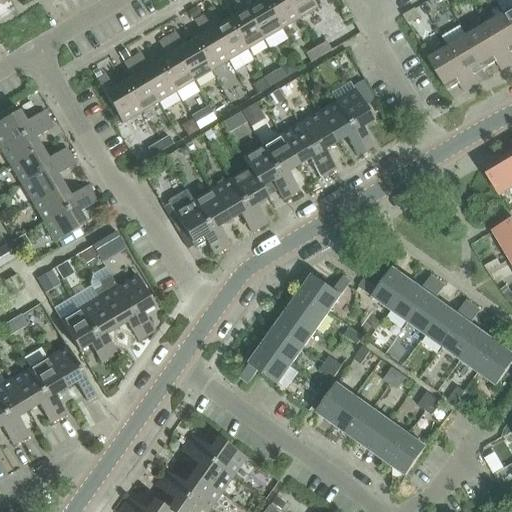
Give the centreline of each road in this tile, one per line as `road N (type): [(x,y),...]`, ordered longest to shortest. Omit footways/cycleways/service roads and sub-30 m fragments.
road 1 (tertiary): [(511,114),(258,261),(212,316)]
road 2 (residential): [(212,316),(142,207),(114,183),(35,50)]
road 3 (residential): [(377,511),(180,365)]
road 4 (tertiary): [(180,365),(96,480)]
